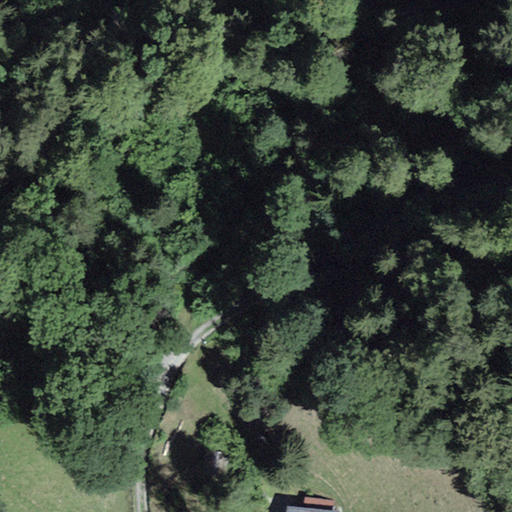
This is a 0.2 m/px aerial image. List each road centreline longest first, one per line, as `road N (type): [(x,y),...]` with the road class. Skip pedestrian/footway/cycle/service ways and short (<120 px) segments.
road 1 (track): [(511,185),(451,185),(424,196),(231,307),(178,355),(149,409),(137,465),(139,511)]
road 2 (track): [(189,345),(202,391),(263,457),(283,498)]
